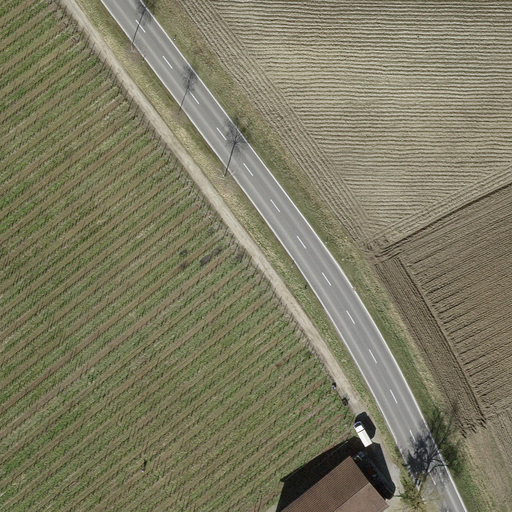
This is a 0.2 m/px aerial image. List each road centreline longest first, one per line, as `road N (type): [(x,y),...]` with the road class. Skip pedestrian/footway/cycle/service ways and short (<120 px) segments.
road 1 (track): [(71,0),(333,364),(373,432),(405,511)]
road 2 (primary): [(449,511),(324,272),(122,0)]
